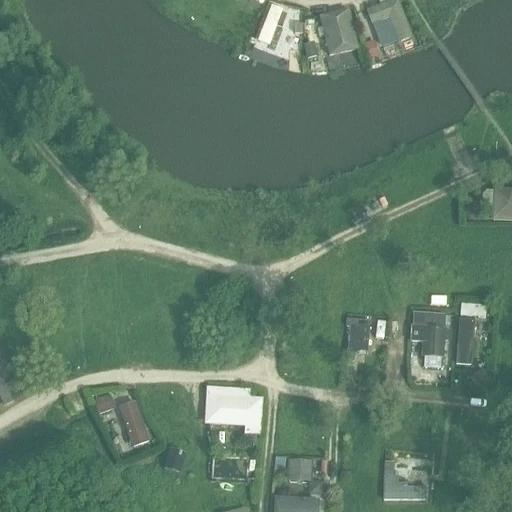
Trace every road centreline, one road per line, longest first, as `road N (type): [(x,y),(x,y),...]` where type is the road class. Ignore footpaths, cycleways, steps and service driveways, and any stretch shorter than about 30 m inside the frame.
road 1 (residential): [(0,423),(110,377),(268,378)]
road 2 (residential): [(0,263),(113,240),(269,278)]
road 3 (residential): [(269,278),(511,161)]
road 4 (residential): [(268,378),(338,400),(474,404)]
